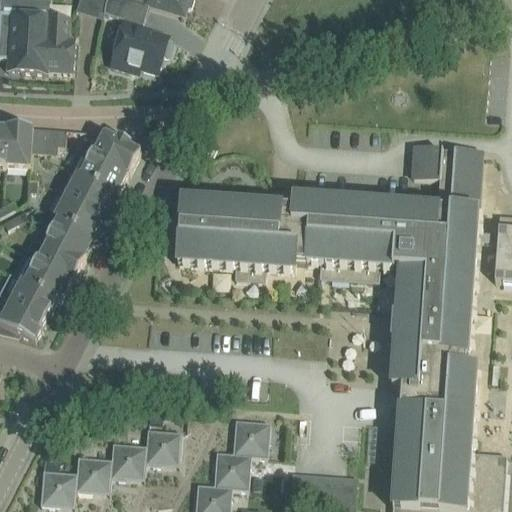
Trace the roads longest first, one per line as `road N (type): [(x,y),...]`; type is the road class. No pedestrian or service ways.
road 1 (residential): [(202,105),(456,33),(511,9)]
road 2 (residential): [(63,368),(202,105)]
road 3 (residential): [(0,114),(133,118),(202,105)]
road 4 (residential): [(0,487),(63,368)]
